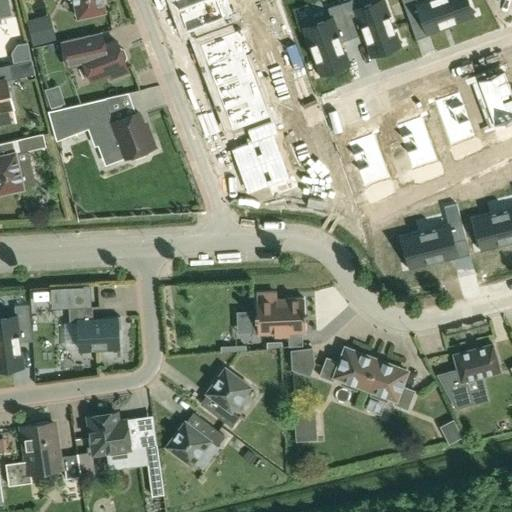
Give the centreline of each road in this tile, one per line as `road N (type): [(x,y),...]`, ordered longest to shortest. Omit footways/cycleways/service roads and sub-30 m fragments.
road 1 (residential): [(511,296),(418,318),(391,315),(368,303),(315,244),(289,237),(219,241)]
road 2 (residential): [(144,246),(154,348),(144,375),(0,401)]
road 3 (residential): [(140,0),(218,210),(219,241)]
road 4 (residential): [(511,35),(342,99)]
road 5 (residential): [(144,246),(0,254)]
